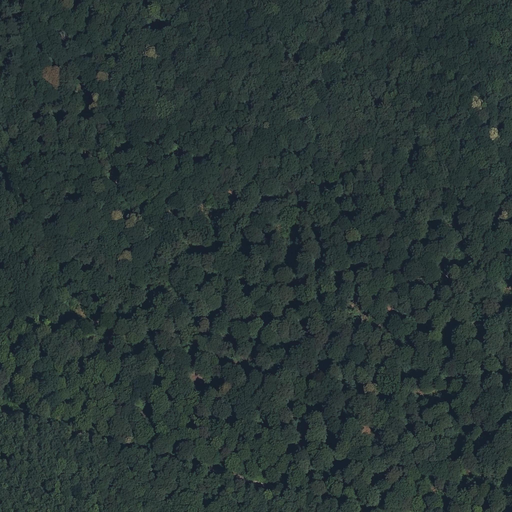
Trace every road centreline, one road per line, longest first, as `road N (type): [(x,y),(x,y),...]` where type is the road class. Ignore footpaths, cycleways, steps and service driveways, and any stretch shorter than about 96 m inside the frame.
road 1 (track): [(0,412),(363,511)]
road 2 (track): [(37,0),(42,14),(0,163)]
